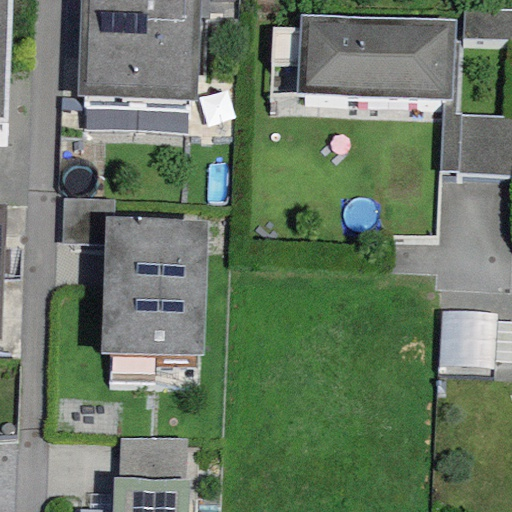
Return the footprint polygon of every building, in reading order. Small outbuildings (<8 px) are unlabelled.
[(9,0),(0,0),(0,121),(5,122),(9,0)] [(199,0),(79,0),(76,97),(196,101),(199,0)] [(511,10),(462,9),(461,41),(511,42),(511,10)] [(455,20),(298,15),(295,93),(441,98),(452,99),(455,20)] [(452,99),(441,98),(440,176),(459,175),(460,115),(451,115),(452,99)] [(511,115),(460,115),(459,175),(511,176),(511,115)] [(309,144),(307,187),(384,190),(385,147),(309,144)] [(207,222),(104,220),(101,353),(204,356),(207,222)] [(511,317),(448,317),(447,374),(511,374),(511,317)] [(120,438),(119,479),(184,481),(186,441),(120,438)] [(119,479),(112,479),(110,511),(185,511),(186,481),(184,481),(119,479)]
